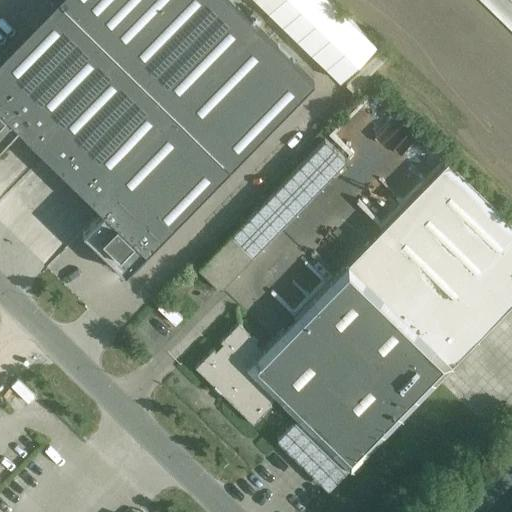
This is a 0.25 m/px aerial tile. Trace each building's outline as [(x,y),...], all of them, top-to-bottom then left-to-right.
[(125,273),(126,272),(314,80),(232,0),(55,0),(0,57),(0,143),(17,125),(103,209),(82,231),(125,273)] [(330,0),(257,0),(339,80),(375,44),(330,0)] [(327,100),(342,84),(332,74),(317,90),(327,100)] [(24,150),(6,165),(14,175),(32,160),(24,150)] [(350,467),(452,363),(511,301),(511,217),(446,155),(348,261),(262,349),(255,342),(257,340),(238,322),(220,340),(222,343),(216,350),(213,347),(195,366),(214,385),(216,382),(223,389),(221,391),(253,423),(271,404),(269,402),(276,395),(298,417),(350,467)] [(244,221),(198,268),(220,289),(266,242),(244,221)] [(185,276),(169,293),(176,300),(193,283),(185,276)] [(183,318),(164,300),(157,309),(174,326),(183,318)]
